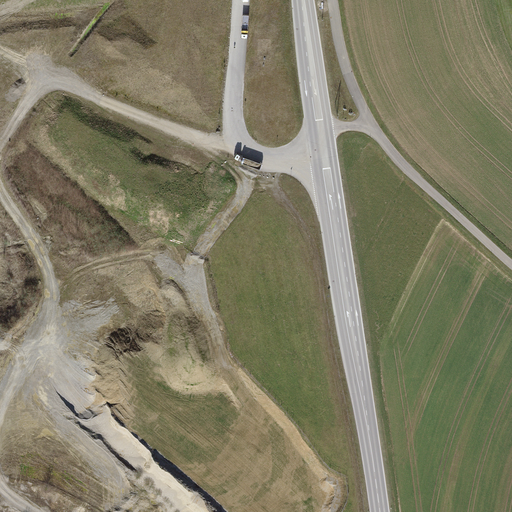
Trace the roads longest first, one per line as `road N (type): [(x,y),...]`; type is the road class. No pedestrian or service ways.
road 1 (secondary): [(318,125),(378,511)]
road 2 (unclassified): [(364,122),(511,263)]
road 3 (unclassified): [(364,122),(343,65),(333,0)]
road 4 (secondary): [(302,0),(318,125)]
